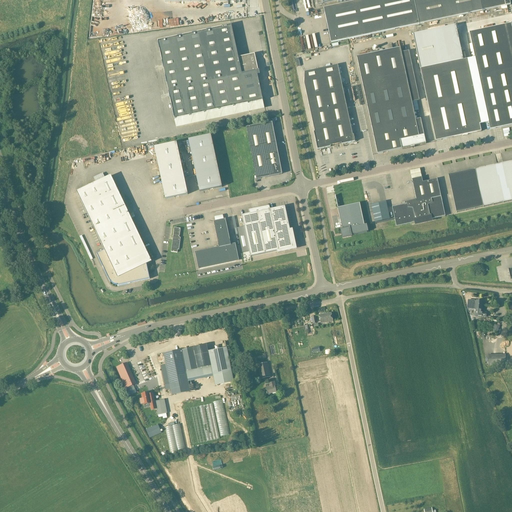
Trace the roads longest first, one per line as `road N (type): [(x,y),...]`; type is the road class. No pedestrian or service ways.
road 1 (unclassified): [(382,511),(335,287)]
road 2 (unclassified): [(301,185),(511,141)]
road 3 (unknown): [(271,108),(161,131),(135,37)]
road 4 (unclassified): [(323,289),(121,336)]
road 5 (unclassified): [(301,185),(264,0)]
